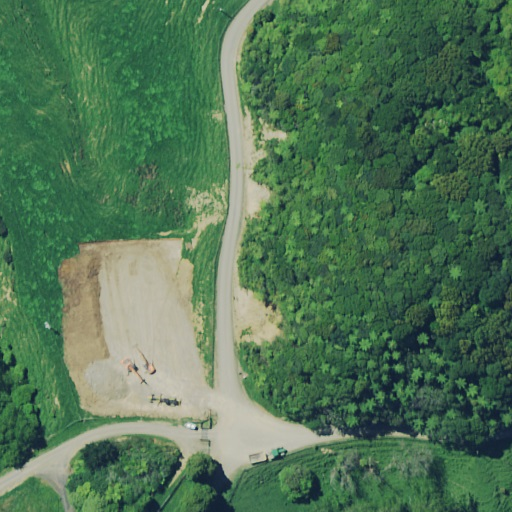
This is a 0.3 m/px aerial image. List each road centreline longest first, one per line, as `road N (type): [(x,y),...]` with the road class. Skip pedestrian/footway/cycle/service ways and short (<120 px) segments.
road 1 (unclassified): [(247,421),(230,388),(224,315),(236,189),(227,73),(236,29),(254,0)]
road 2 (unclassified): [(247,421),(288,435),(375,442),(511,425)]
